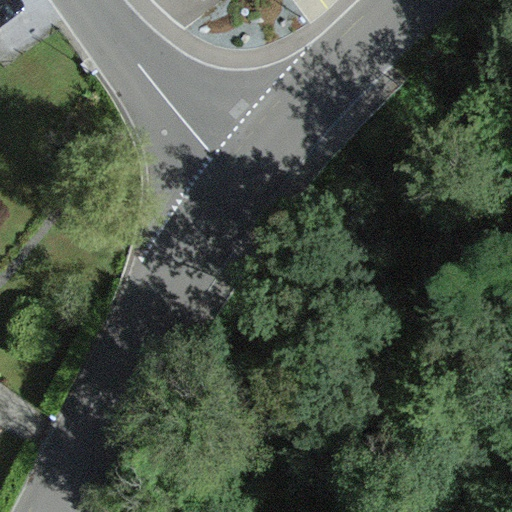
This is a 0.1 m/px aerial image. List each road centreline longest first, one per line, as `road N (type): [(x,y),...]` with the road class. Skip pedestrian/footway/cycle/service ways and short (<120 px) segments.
road 1 (tertiary): [(57,511),(125,371),(245,180)]
road 2 (tertiary): [(245,180),(355,59),(423,0)]
road 3 (residential): [(245,180),(156,88),(91,0)]
